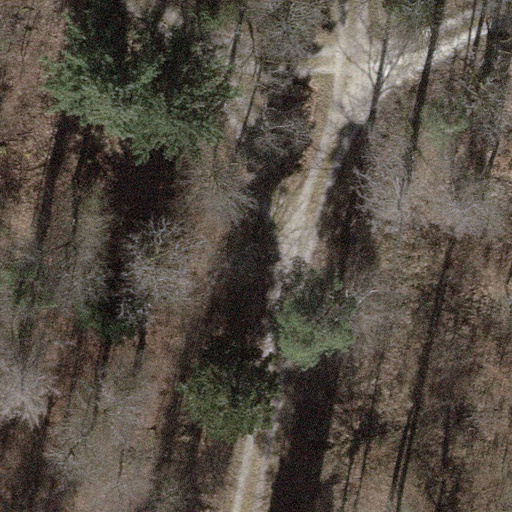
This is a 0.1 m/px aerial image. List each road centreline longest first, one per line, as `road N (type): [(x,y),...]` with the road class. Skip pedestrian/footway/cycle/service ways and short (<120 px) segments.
road 1 (track): [(288,0),(289,423),(270,511)]
road 2 (track): [(469,0),(438,13),(294,134)]
road 3 (track): [(132,0),(200,29),(294,134)]
